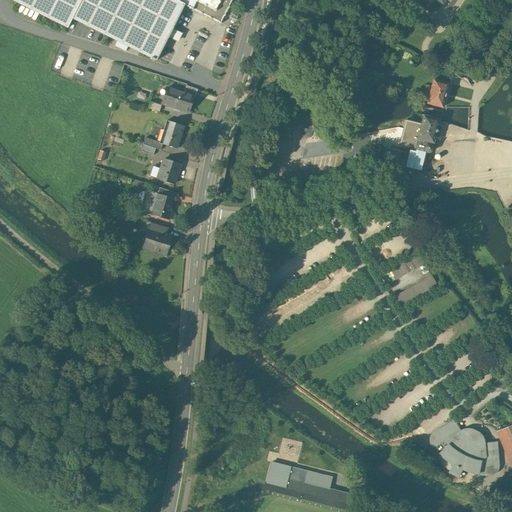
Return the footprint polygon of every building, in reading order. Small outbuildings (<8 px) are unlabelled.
[(10,0),(67,28),(72,19),(156,61),(161,52),(162,53),(169,39),(168,38),(176,41),(181,33),(173,29),(173,28),(174,29),(181,15),(180,15),(184,6),(221,24),(232,0),(10,0)] [(400,0),(382,0),(395,9),(400,0)] [(452,73),(437,65),(435,72),(429,71),(427,80),(433,81),(428,104),(443,107),(452,73)] [(194,97),(166,88),(161,103),(189,112),(194,97)] [(162,106),(151,102),(149,109),(160,112),(162,106)] [(440,119),(424,115),(421,125),(415,149),(428,153),(430,153),(431,152),(432,152),(433,151),(433,150),(433,148),(433,147),(433,146),(440,119)] [(160,142),(160,143),(163,144),(173,147),(176,147),(178,145),(184,126),(167,121),(160,142)] [(415,149),(421,125),(405,121),(399,145),(408,147),(415,149)] [(160,142),(146,138),(143,145),(156,149),(161,150),(163,144),(160,143),(160,142)] [(156,149),(143,145),(141,151),(154,155),(156,149)] [(415,149),(408,147),(402,169),(423,174),(423,172),(428,153),(415,149)] [(106,152),(100,151),(98,159),(104,161),(106,152)] [(181,164),(164,159),(157,179),(174,184),(181,164)] [(258,185),(251,186),(252,202),(260,201),(258,185)] [(177,193),(160,188),(158,194),(174,199),(175,200),(177,193)] [(151,193),(146,191),(143,204),(154,207),(158,195),(153,193),(154,192),(152,192),(151,193)] [(174,199),(158,194),(158,195),(154,207),(152,215),(169,220),(172,211),(171,211),(174,199)] [(141,219),(134,217),(131,230),(138,232),(141,219)] [(163,226),(151,222),(148,229),(161,233),(163,226)] [(161,233),(148,229),(143,248),(166,255),(172,237),(161,233)] [(419,254),(401,264),(407,273),(424,263),(419,254)] [(401,276),(396,267),(390,270),(396,280),(401,276)] [(432,275),(413,286),(419,296),(437,285),(432,275)] [(23,306),(35,294),(26,285),(14,297),(23,306)] [(413,286),(394,297),(399,307),(419,296),(413,286)] [(472,430),(466,429),(460,431),(454,421),(435,432),(431,436),(430,441),(432,446),(434,449),(439,454),(445,459),(453,465),(449,473),(458,477),(462,469),(472,473),(485,475),(489,475),(492,475),(493,474),(498,470),(499,465),(497,443),(485,444),(483,438),(479,433),(472,430)] [(511,428),(499,434),(511,464),(511,428)] [(278,474),(240,481),(244,492),(278,486),(348,502),(351,489),(278,474)]
